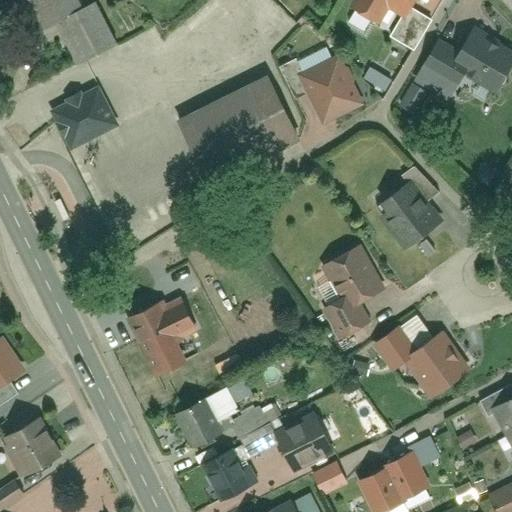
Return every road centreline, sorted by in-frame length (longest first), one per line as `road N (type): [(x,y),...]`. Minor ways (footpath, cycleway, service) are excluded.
road 1 (secondary): [(164,511),(64,306)]
road 2 (residential): [(64,306),(224,209)]
road 3 (secondary): [(64,306),(0,179)]
